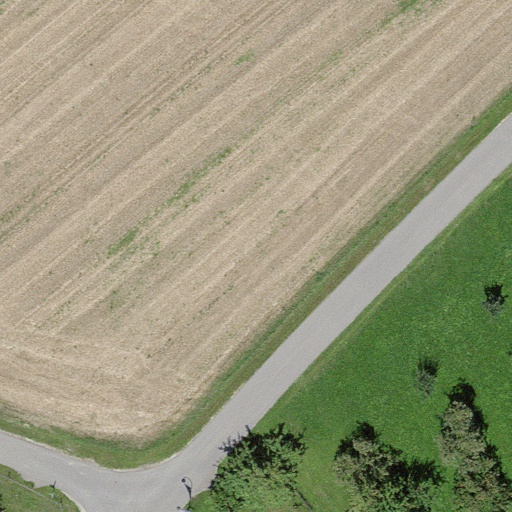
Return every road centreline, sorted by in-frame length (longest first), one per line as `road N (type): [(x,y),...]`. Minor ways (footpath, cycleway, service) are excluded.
road 1 (unclassified): [(511,163),(306,352),(155,511)]
road 2 (unclassified): [(144,511),(0,448)]
